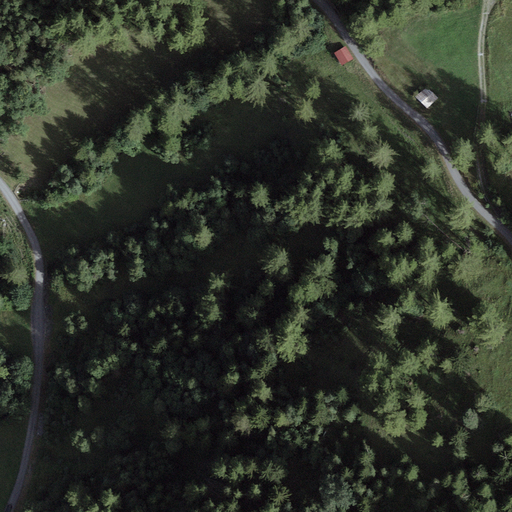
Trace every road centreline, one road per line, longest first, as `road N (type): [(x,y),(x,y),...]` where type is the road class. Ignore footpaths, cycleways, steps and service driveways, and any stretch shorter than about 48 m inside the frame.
road 1 (unclassified): [(0,184),(31,239),(40,286),(33,409),(7,511)]
road 2 (unclassified): [(511,241),(316,0)]
road 3 (track): [(502,232),(480,169),(486,0)]
